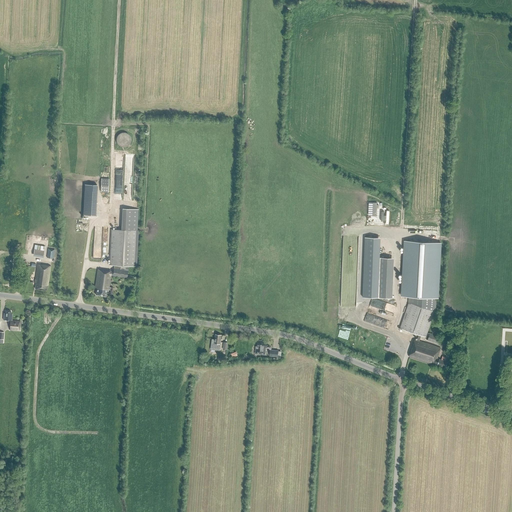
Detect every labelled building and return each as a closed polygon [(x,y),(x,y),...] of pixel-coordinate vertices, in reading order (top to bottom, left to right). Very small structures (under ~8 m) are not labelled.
[(120,144),(132,145),(132,136),(127,136),(127,135),(123,135),(122,142),(121,141),(120,141),(120,144)] [(101,179),(100,192),(108,192),(109,179),(101,179)] [(86,190),(86,215),(99,215),(100,190),(86,190)] [(127,209),(127,227),(137,228),(138,210),(127,209)] [(128,266),(135,266),(137,231),(126,230),(112,230),(110,265),(114,265),(128,266)] [(409,357),(431,364),(431,363),(445,367),(447,362),(446,361),(447,358),(442,356),(441,360),(437,358),(441,348),(419,341),(421,335),(425,337),(434,311),(435,308),(436,298),(437,298),(440,243),(405,241),(402,296),(410,297),(409,303),(401,328),(419,335),(417,340),(415,339),(409,357)] [(36,245),(35,256),(45,257),(47,246),(36,245)] [(46,257),(53,259),(55,250),(48,248),(46,257)] [(391,298),(392,258),(376,258),(376,298),(391,298)] [(35,289),(46,290),(46,286),(48,286),(51,266),(37,264),(34,284),(36,284),(35,289)] [(128,266),(114,265),(113,272),(111,271),(98,269),(95,288),(97,288),(96,295),(106,296),(107,290),(108,290),(110,276),(127,278),(127,275),(128,270),(128,266)] [(4,313),(3,320),(10,320),(10,330),(20,331),(20,321),(12,320),(12,314),(11,314),(11,312),(6,311),(6,313),(4,313)] [(217,335),(216,334),(215,340),(212,339),(211,349),(220,351),(221,339),(220,339),(221,335),(220,335),(220,334),(218,334),(217,335)] [(430,334),(427,340),(428,340),(438,344),(441,337),(430,334)] [(255,354),(260,354),(265,355),(266,348),(267,348),(267,342),(262,341),(262,340),(258,340),(257,347),(256,347),(255,354)]
